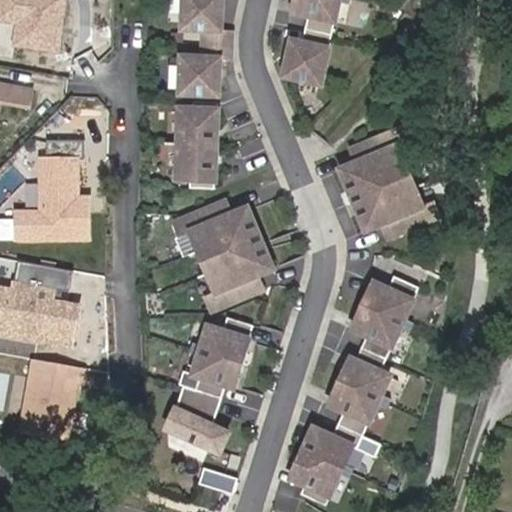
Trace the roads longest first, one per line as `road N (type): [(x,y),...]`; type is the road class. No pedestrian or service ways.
road 1 (residential): [(264,0),(254,53),(259,78),(326,253),(327,278),(252,511)]
road 2 (residential): [(121,85),(136,511)]
road 3 (secondary): [(0,472),(132,511)]
